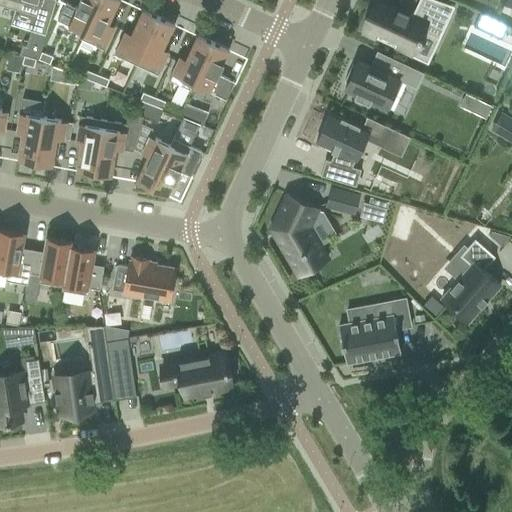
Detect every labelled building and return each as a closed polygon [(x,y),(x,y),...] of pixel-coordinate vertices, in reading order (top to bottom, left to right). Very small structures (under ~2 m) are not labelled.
[(0,0),(0,4),(15,9),(17,0),(0,0)] [(17,0),(15,9),(36,15),(38,8),(40,0),(17,0)] [(40,0),(38,8),(47,11),(50,0),(40,0)] [(84,33),(99,0),(79,0),(75,8),(65,3),(57,20),(84,32),(84,33)] [(99,0),(84,33),(84,32),(80,39),(103,50),(114,26),(108,23),(119,0),(99,0)] [(435,0),(418,0),(411,17),(408,16),(409,13),(397,7),(396,10),(376,1),(363,30),(412,53),(422,32),(439,39),(454,7),(435,0)] [(136,65),(158,17),(141,9),(130,33),(125,31),(114,55),(136,65)] [(481,13),(474,27),(496,37),(502,23),(481,13)] [(158,17),(136,65),(157,75),(168,51),(163,49),(174,24),(158,17)] [(22,44),(19,54),(38,59),(45,35),(32,31),(30,30),(26,45),(22,44)] [(193,83),(212,42),(196,34),(185,59),(179,56),(168,80),(190,90),(191,90),(194,84),(193,83)] [(229,50),(212,42),(193,83),(194,84),(226,99),(234,82),(218,74),(223,62),(229,50)] [(378,69),(358,60),(355,66),(352,65),(344,81),(348,82),(344,89),(355,94),(354,97),(369,104),(370,101),(386,108),(399,80),(408,85),(415,70),(422,74),(423,72),(377,51),(376,52),(384,56),(378,69)] [(38,60),(49,64),(52,57),(41,52),(38,60)] [(9,54),(6,71),(19,73),(22,56),(9,54)] [(36,59),(24,56),(22,64),(33,67),(36,59)] [(94,82),(97,75),(86,70),(83,78),(94,82)] [(80,77),(69,72),(66,80),(77,84),(80,77)] [(109,79),(97,75),(94,82),(106,87),(109,79)] [(80,80),(79,87),(90,89),(91,81),(80,80)] [(151,105),(154,97),(142,92),(139,100),(151,105)] [(154,97),(151,105),(152,105),(162,109),(165,101),(154,97)] [(17,159),(35,162),(43,117),(45,103),(22,99),(16,131),(22,132),(17,159)] [(478,100),(473,112),(485,117),(490,106),(478,100)] [(152,105),(147,117),(158,122),(163,109),(162,109),(152,105)] [(329,113),(315,142),(335,150),(330,161),(325,159),(320,176),(356,186),(360,169),(352,167),(355,160),(367,135),(383,142),(390,128),(367,117),(361,128),(329,113)] [(103,120),(94,172),(112,175),(116,149),(122,150),(133,152),(143,117),(127,115),(126,124),(103,120)] [(94,172),(103,120),(80,116),(75,142),(81,143),(76,169),(94,172)] [(66,121),(43,117),(35,162),(53,165),(57,138),(63,139),(66,121)] [(171,146),(170,145),(149,136),(141,153),(146,155),(135,179),(152,187),(171,146)] [(173,139),(170,145),(171,146),(152,187),(168,195),(173,183),(174,183),(180,170),(190,175),(201,152),(173,139)] [(331,189),(326,205),(354,213),(358,196),(331,189)] [(317,208),(286,194),(270,228),(298,275),(327,258),(308,226),(317,208)] [(369,198),(367,204),(368,204),(385,209),(387,203),(369,198)] [(363,203),(360,215),(365,216),(368,204),(367,204),(363,203)] [(0,229),(0,268),(7,269),(5,280),(27,284),(29,273),(28,273),(32,249),(21,247),(23,234),(0,229)] [(44,251),(32,249),(28,273),(29,273),(40,275),(39,282),(62,286),(63,286),(70,246),(71,242),(47,238),(44,251)] [(475,239),(460,256),(470,265),(441,298),(467,322),(500,285),(483,270),(495,257),(475,239)] [(63,286),(62,286),(61,290),(86,295),(87,287),(99,290),(103,266),(91,264),(93,250),(70,246),(63,286)] [(149,260),(131,257),(131,260),(129,260),(128,266),(116,264),(112,290),(123,292),(169,300),(175,268),(148,263),(149,260)] [(405,298),(389,301),(392,315),(367,319),(365,306),(347,310),(349,323),(338,325),(346,363),(400,352),(396,329),(410,326),(405,298)] [(8,311),(5,324),(18,326),(20,313),(8,311)] [(2,329),(4,345),(33,341),(32,325),(2,329)] [(107,354),(111,378),(133,375),(128,343),(127,338),(106,342),(107,354)] [(184,396),(230,387),(224,353),(173,364),(175,371),(173,372),(174,376),(176,376),(177,383),(182,382),(184,396)] [(91,370),(53,375),(59,415),(70,413),(70,416),(70,418),(83,416),(83,414),(82,412),(93,410),(91,398),(100,397),(101,402),(114,400),(111,378),(107,354),(89,357),(91,370)] [(0,423),(6,422),(6,424),(10,423),(10,422),(21,420),(18,405),(45,401),(38,358),(25,360),(27,376),(18,377),(17,372),(0,374),(0,423)] [(115,399),(118,420),(139,418),(137,396),(115,399)]
